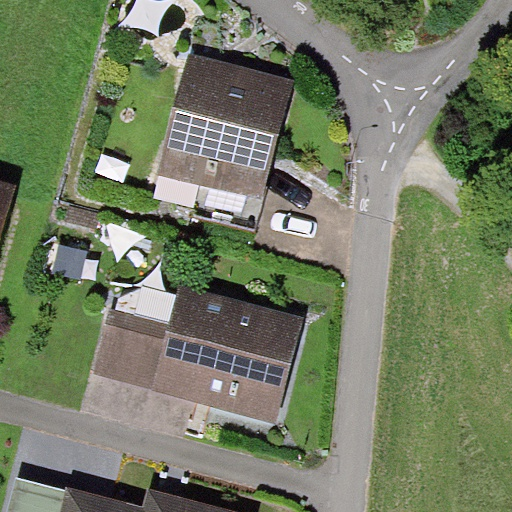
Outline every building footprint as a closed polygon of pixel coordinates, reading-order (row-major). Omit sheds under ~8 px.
[(188,56),(158,175),(265,202),(295,84),(229,67),(188,56)] [(0,183),(0,250),(16,188),(0,183)] [(118,295),(99,371),(205,398),(273,416),(300,318),(175,285),(173,293),(138,284),(118,295)] [(61,511),(67,491),(18,478),(9,511),(61,511)] [(61,511),(236,511),(184,499),(146,489),(142,506),(68,487),(67,491),(61,511)]
